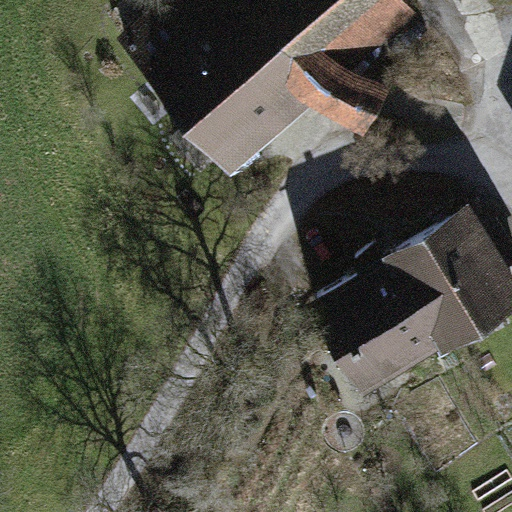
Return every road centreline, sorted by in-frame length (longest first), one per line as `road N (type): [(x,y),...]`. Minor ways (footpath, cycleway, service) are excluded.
road 1 (residential): [(98,511),(263,259),(395,161),(487,156)]
road 2 (track): [(487,156),(486,102),(429,0)]
